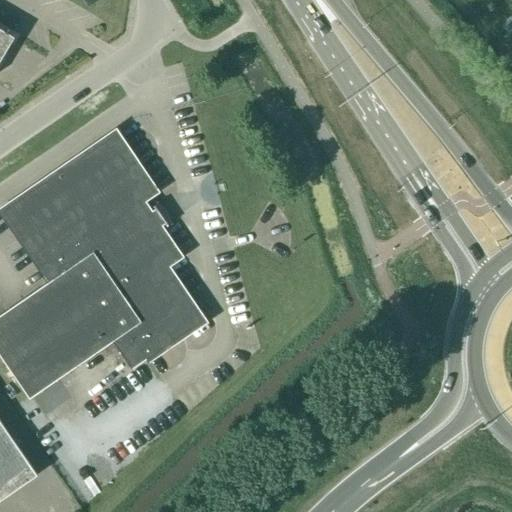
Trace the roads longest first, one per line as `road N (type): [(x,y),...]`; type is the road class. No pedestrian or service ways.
road 1 (secondary): [(511,216),(332,0)]
road 2 (unclassified): [(0,143),(167,25),(153,0)]
road 3 (secondary): [(396,135),(405,179),(469,294)]
road 4 (secondary): [(396,135),(486,273)]
road 5 (secondary): [(305,0),(396,135)]
road 6 (trunk): [(482,395),(476,410),(426,449),(371,468)]
